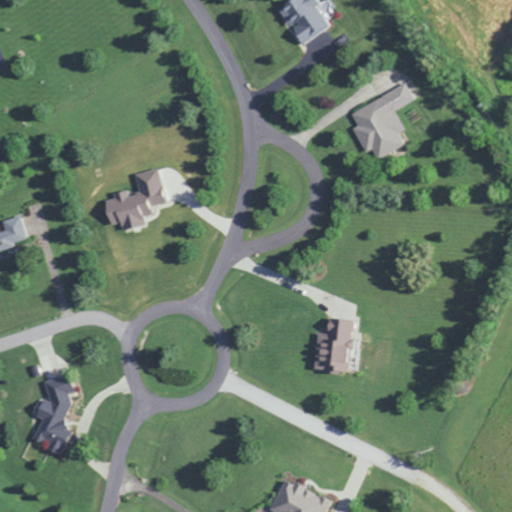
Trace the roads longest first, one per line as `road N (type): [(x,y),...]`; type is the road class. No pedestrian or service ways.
road 1 (residential): [(188,0),(226,64),(247,132),(234,224),(193,311)]
road 2 (residential): [(131,335),(129,370),(146,395),(184,403),(218,378),(220,341),(189,309),(158,309),(131,335)]
road 3 (residential): [(218,261),(298,230),(311,214),(309,168),(298,153),(247,132)]
road 4 (residential): [(131,335),(79,321),(0,343)]
road 5 (residential): [(104,511),(146,395)]
